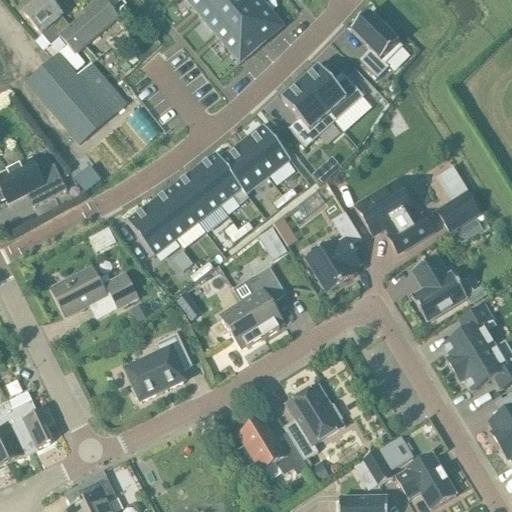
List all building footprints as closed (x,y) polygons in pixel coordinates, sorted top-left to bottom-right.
[(100,0),(97,0),(83,13),(84,15),(70,27),(62,18),(64,17),(49,0),(41,0),(23,16),(41,36),(50,48),(60,40),(67,48),(59,54),(25,83),(78,145),(126,104),(91,64),(78,76),(75,73),(84,63),(79,56),(119,20),(100,0)] [(183,0),(198,17),(218,0),(183,0)] [(222,0),(218,0),(198,17),(215,37),(238,18),(222,0)] [(260,0),(222,0),(238,18),(257,2),(257,3),(261,0),(260,0)] [(257,2),(238,18),(261,47),(262,46),(281,31),(257,3),(257,2)] [(370,17),(353,35),(372,54),(362,64),(380,82),(391,71),(384,64),(400,47),(390,37),(393,34),(383,24),(380,27),(370,17)] [(238,18),(215,37),(241,68),(264,48),(262,46),(261,47),(238,18)] [(321,70),(302,87),(330,119),(348,104),(353,110),(365,100),(348,80),(338,90),(321,70)] [(302,87),(283,103),(300,123),(290,132),(307,152),(319,141),(313,134),(330,119),(302,87)] [(265,128),(242,146),(269,181),(292,164),(265,128)] [(221,162),(220,163),(243,193),(242,194),(246,199),(269,181),(242,146),(221,162)] [(217,157),(195,174),(222,210),(242,194),(243,193),(220,163),(221,162),(217,157)] [(32,161),(0,176),(0,198),(2,203),(5,201),(8,206),(34,193),(40,206),(67,193),(60,179),(45,186),(32,161)] [(86,196),(101,184),(90,170),(75,181),(86,196)] [(195,174),(172,191),(200,227),(222,210),(195,174)] [(321,189),(327,183),(319,174),(313,179),(321,189)] [(448,236),(479,217),(459,185),(445,193),(452,205),(436,215),(448,236)] [(389,241),(398,254),(430,234),(421,220),(418,222),(396,186),(357,210),(373,235),(385,228),(392,240),(389,241)] [(172,191),(150,208),(177,244),(200,227),(172,191)] [(294,193),(284,200),(289,207),(299,199),(294,193)] [(317,194),(303,205),(311,215),(324,204),(317,194)] [(284,200),(274,208),(279,215),(289,207),(284,200)] [(150,208),(128,226),(155,261),(177,244),(150,208)] [(337,243),(306,262),(327,296),(358,278),(355,274),(364,268),(352,249),(364,243),(346,215),(332,224),(343,240),(338,244),(337,243)] [(250,226),(240,234),(245,241),(255,233),(250,226)] [(240,234),(230,242),(235,249),(245,241),(240,234)] [(272,234),(258,242),(265,253),(278,244),(272,234)] [(413,301),(427,324),(466,300),(452,275),(448,277),(437,259),(413,274),(425,293),(413,301)] [(206,260),(196,268),(202,275),(212,267),(206,260)] [(51,291),(66,319),(107,297),(103,289),(105,288),(118,313),(140,302),(118,262),(104,269),(107,277),(98,281),(92,269),(51,291)] [(196,268),(186,276),(192,283),(202,275),(196,268)] [(241,305),(263,341),(278,331),(277,329),(283,325),(271,306),(284,297),(268,270),(253,279),(256,282),(246,288),(252,298),(241,305)] [(188,296),(177,304),(181,310),(193,302),(188,296)] [(227,333),(239,353),(246,349),(247,351),(263,341),(241,305),(218,319),(221,324),(209,331),(215,341),(227,333)] [(447,362),(454,374),(505,343),(494,349),(486,335),(496,329),(485,309),(460,324),(467,335),(444,349),(451,360),(447,362)] [(139,402),(141,405),(184,385),(179,375),(192,369),(176,337),(155,347),(160,359),(126,374),(133,388),(130,392),(134,401),(139,402)] [(505,343),(454,374),(461,386),(465,384),(472,395),(494,381),(501,392),(511,385),(511,358),(503,364),(495,350),(505,344),(505,343)] [(290,441),(304,463),(317,454),(313,447),(342,429),(337,422),(340,421),(332,409),(330,410),(316,389),(286,407),(296,422),(283,430),(290,441)] [(12,412),(10,412),(31,455),(51,445),(45,431),(54,426),(46,410),(37,414),(32,402),(28,394),(8,403),(12,412)] [(491,435),(502,452),(511,446),(511,397),(502,404),(508,415),(489,426),(494,434),(491,435)] [(0,417),(0,443),(10,464),(31,455),(10,412),(12,412),(8,403),(0,407),(0,417)] [(293,472),(297,478),(308,471),(304,463),(290,441),(279,448),(263,422),(238,437),(245,448),(236,454),(244,467),(253,462),(261,474),(276,465),(284,478),(293,472)] [(0,469),(10,464),(0,443),(0,469)] [(379,453),(390,471),(403,464),(392,445),(379,453)] [(511,446),(502,452),(508,463),(511,462),(511,464),(511,446)] [(362,459),(379,486),(392,478),(375,451),(362,459)] [(407,474),(396,481),(408,502),(420,495),(429,511),(432,511),(456,498),(432,457),(406,472),(407,474)] [(66,511),(112,511),(108,503),(116,499),(104,473),(81,483),(83,487),(64,496),(70,510),(66,511)] [(387,511),(387,500),(339,501),(339,511),(387,511)]
